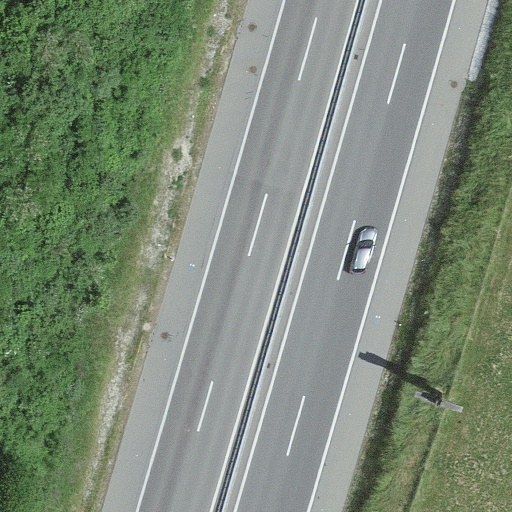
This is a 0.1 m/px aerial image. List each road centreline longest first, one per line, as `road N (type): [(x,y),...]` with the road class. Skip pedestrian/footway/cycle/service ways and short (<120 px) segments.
road 1 (motorway): [(320,0),(174,511)]
road 2 (motorway): [(273,511),(419,0)]
